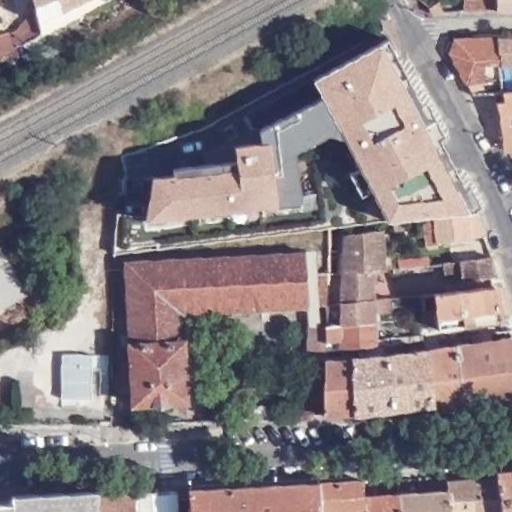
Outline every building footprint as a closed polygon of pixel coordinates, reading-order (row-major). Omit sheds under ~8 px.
[(25,0),(39,32),(116,0),(25,0)] [(511,0),(462,0),(464,12),(511,9),(511,0)] [(331,58),(383,30),(381,29),(381,28),(330,57),(331,59),(331,58)] [(331,59),(338,74),(391,46),(383,30),(331,58),(331,59)] [(8,33),(0,35),(0,56),(12,50),(8,33)] [(511,54),(511,36),(495,37),(496,55),(511,54)] [(496,55),(495,37),(456,39),(449,53),(472,92),(496,92),(496,55)] [(330,57),(294,77),(295,79),(296,78),(331,59),(330,57)] [(331,59),(296,78),(295,79),(295,80),(297,85),(339,76),(331,59)] [(296,88),(299,106),(287,108),(296,158),(330,151),(326,129),(350,124),(340,76),(339,76),(297,85),(298,87),(296,88)] [(283,87),(287,108),(299,106),(296,88),(298,87),(297,85),(295,80),(283,87)] [(511,91),(496,92),(503,149),(511,149),(511,91)] [(255,99),(233,112),(236,122),(240,120),(257,116),(255,99)] [(218,137),(198,141),(185,143),(192,188),(212,184),(246,177),(250,176),(240,120),(236,122),(233,112),(214,121),(218,137)] [(214,121),(196,130),(198,141),(218,137),(214,121)] [(326,129),(330,151),(347,147),(353,139),(350,124),(326,129)] [(118,155),(123,173),(136,169),(134,150),(118,155)] [(246,177),(212,184),(213,196),(232,192),(231,186),(246,183),(246,177)] [(473,210),(461,185),(436,190),(438,195),(418,196),(421,216),(422,216),(467,211),(473,210)] [(479,210),(466,185),(461,185),(473,210),(479,210)] [(302,214),(317,214),(318,196),(303,195),(302,214)] [(281,206),(271,207),(274,224),(284,221),(281,206)] [(479,210),(473,210),(474,211),(474,213),(477,219),(483,236),(484,235),(479,210)] [(474,213),(468,214),(471,238),(483,236),(477,219),(474,213)] [(466,214),(423,219),(427,247),(439,245),(438,243),(471,238),(468,214),(466,214)] [(145,228),(113,232),(112,255),(147,251),(145,228)] [(343,233),(342,272),(343,272),(386,267),(384,228),(343,233)] [(3,245),(0,246),(0,269),(12,264),(3,245)] [(308,306),(307,251),(125,261),(130,361),(119,361),(121,378),(132,378),(133,404),(186,403),(184,314),(308,306)] [(308,306),(309,324),(318,326),(319,272),(317,251),(307,251),(308,306)] [(493,275),(489,255),(432,262),(434,279),(445,278),(445,281),(493,275)] [(12,264),(16,272),(22,270),(17,261),(12,264)] [(12,264),(0,269),(0,305),(26,292),(16,272),(12,264)] [(343,295),(327,297),(327,306),(375,299),(372,272),(385,270),(386,267),(343,272),(343,295)] [(328,274),(328,271),(319,272),(318,326),(326,326),(327,306),(327,297),(328,274)] [(499,319),(494,285),(419,294),(422,315),(424,329),(499,319)] [(390,319),(387,297),(375,299),(327,306),(326,326),(326,328),(381,320),(390,319)] [(345,351),(383,346),(385,346),(381,320),(326,328),(325,354),(345,351)] [(308,359),(325,359),(325,354),(326,328),(326,326),(318,326),(309,324),(309,325),(308,359)] [(499,340),(497,330),(454,336),(455,345),(456,345),(499,340)] [(455,345),(454,336),(424,340),(425,349),(455,345)] [(511,393),(511,338),(499,340),(456,345),(455,345),(463,400),(511,393)] [(425,349),(424,340),(385,346),(383,346),(384,354),(425,349)] [(433,404),(463,400),(455,345),(425,349),(433,404)] [(346,359),(384,354),(383,346),(345,351),(346,359)] [(354,415),(433,404),(425,349),(384,354),(346,359),(345,359),(354,415)] [(325,361),(345,359),(346,359),(345,351),(325,354),(325,359),(325,361)] [(323,417),(354,415),(345,359),(325,361),(323,417)] [(511,511),(511,471),(495,472),(497,480),(501,511),(511,511)] [(362,480),(317,483),(317,511),(363,511),(363,497),(362,480)] [(446,484),(447,492),(450,511),(501,511),(497,480),(446,484)] [(317,511),(317,483),(188,490),(189,511),(317,511)] [(178,511),(177,491),(135,493),(135,511),(178,511)] [(450,511),(447,492),(396,495),(397,511),(450,511)] [(135,511),(135,493),(97,495),(95,511),(135,511)] [(95,511),(97,495),(11,500),(11,511),(95,511)] [(363,497),(363,511),(397,511),(396,495),(363,497)] [(11,511),(11,500),(0,500),(0,511),(11,511)]
